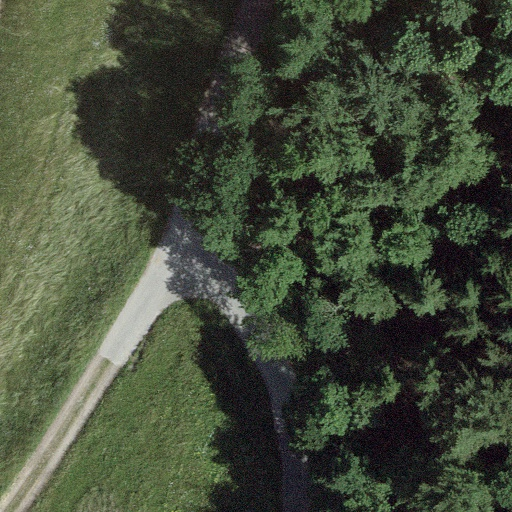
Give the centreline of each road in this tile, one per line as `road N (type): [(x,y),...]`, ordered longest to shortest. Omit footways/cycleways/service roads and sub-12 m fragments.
road 1 (track): [(276,0),(184,199),(276,373),(284,511)]
road 2 (track): [(184,199),(94,395),(13,511)]
